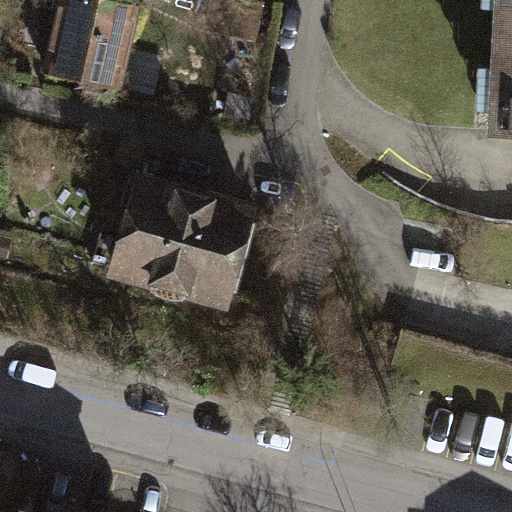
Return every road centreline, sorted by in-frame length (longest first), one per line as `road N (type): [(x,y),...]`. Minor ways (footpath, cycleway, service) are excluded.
road 1 (residential): [(0,384),(465,511)]
road 2 (residential): [(303,168),(296,59),(305,0)]
